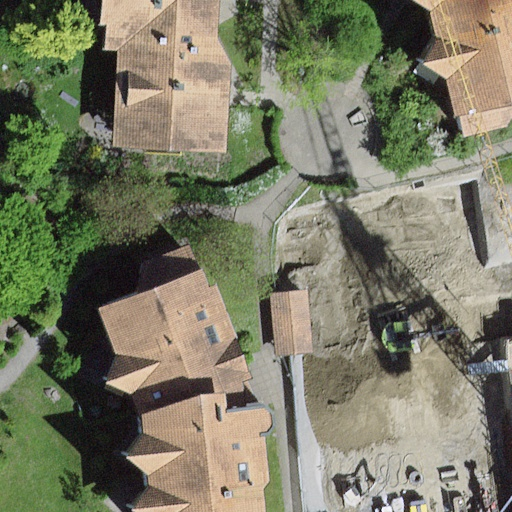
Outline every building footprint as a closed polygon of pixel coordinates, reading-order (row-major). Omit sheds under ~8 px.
[(116,39),(218,41),(219,0),(102,0),(102,25),(110,25),(109,39),(116,39)] [(511,0),(413,0),(436,13),(441,40),(427,67),(451,83),(457,118),(463,118),(467,138),(511,128),(511,127),(511,0)] [(112,152),(229,157),(231,98),(233,63),(218,41),(116,39),(112,152)] [(268,511),(267,492),(273,484),(268,440),(275,438),(279,433),(279,425),(278,418),(275,412),(269,410),(254,412),(245,382),(256,379),(219,287),(212,289),(194,246),(142,265),(138,294),(102,307),(119,357),(109,384),(134,397),(147,435),(131,459),(151,477),(153,489),(134,511),(268,511)] [(511,263),(497,267),(511,335),(511,263)] [(271,295),(275,357),(312,355),(307,293),(271,295)] [(429,511),(511,511),(511,442),(421,458),(427,494),(429,511)] [(429,511),(427,494),(376,502),(377,511),(429,511)]
